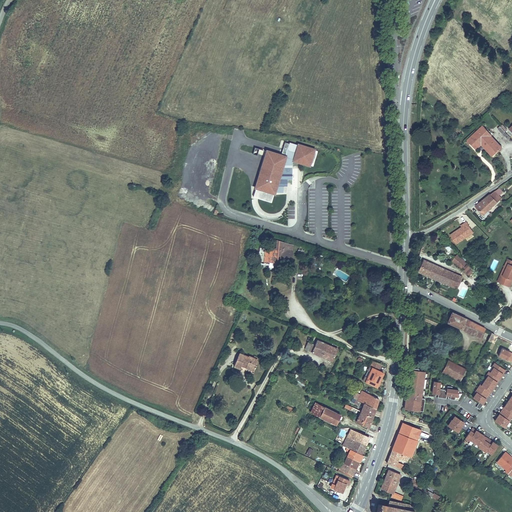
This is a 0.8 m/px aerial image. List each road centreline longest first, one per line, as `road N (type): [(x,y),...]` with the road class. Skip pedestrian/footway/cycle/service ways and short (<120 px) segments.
road 1 (unclassified): [(331,511),(271,460),(116,393),(0,321)]
road 2 (primary): [(435,0),(404,104),(402,281)]
road 3 (primary): [(402,281),(393,400),(355,511)]
road 4 (residential): [(511,335),(402,281)]
